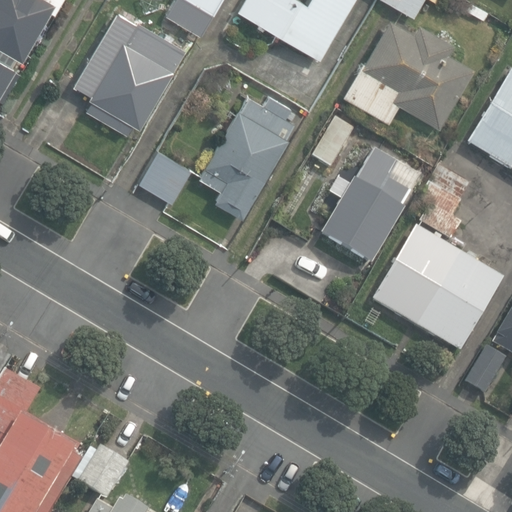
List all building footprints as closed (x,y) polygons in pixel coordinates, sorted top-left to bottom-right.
[(62,0),(0,0),(0,49),(21,62),(50,12),(54,15),(62,0)] [(167,0),(161,12),(195,32),(213,0),(167,0)] [(239,0),(234,9),(315,57),(347,0),(239,0)] [(385,0),(410,14),(418,0),(385,0)] [(462,9),(480,19),(485,11),(467,1),(462,9)] [(86,110),(126,133),(132,123),(139,127),(183,49),(170,42),(173,37),(165,33),(163,37),(117,10),(73,86),(90,95),(89,98),(91,100),(86,110)] [(398,104),(438,127),(471,69),(447,54),(452,45),(419,25),(413,34),(389,20),(364,64),(361,62),(342,96),(387,122),(398,104)] [(0,85),(11,66),(0,59),(0,85)] [(464,138),(511,167),(511,68),(508,66),(464,138)] [(212,199),(238,214),(292,121),(282,115),(287,106),(266,93),(260,103),(245,94),(236,109),(235,108),(195,175),(218,188),(212,199)] [(309,156),(328,168),(353,128),(333,116),(309,156)] [(135,178),(168,198),(187,166),(154,146),(135,178)] [(318,232),(367,261),(400,205),(398,204),(407,189),(384,176),(394,159),(371,146),(353,177),(351,176),(318,232)] [(419,221),(449,239),(460,222),(450,216),(470,183),(438,163),(417,198),(429,205),(419,221)] [(324,190),(336,197),(345,181),(334,174),(324,190)] [(371,299),(459,350),(502,277),(474,261),(477,256),(468,251),(466,255),(439,240),(441,236),(435,233),(433,236),(414,225),(371,299)] [(490,340),(511,353),(511,297),(492,331),(494,332),(490,340)] [(456,382),(477,395),(503,354),(482,341),(456,382)] [(0,511),(45,511),(78,457),(69,452),(72,446),(23,417),(39,389),(4,368),(0,374),(0,511)] [(74,476),(102,493),(124,458),(95,440),(74,476)] [(140,511),(142,509),(119,496),(116,500),(113,498),(107,507),(93,499),(84,511),(140,511)]
